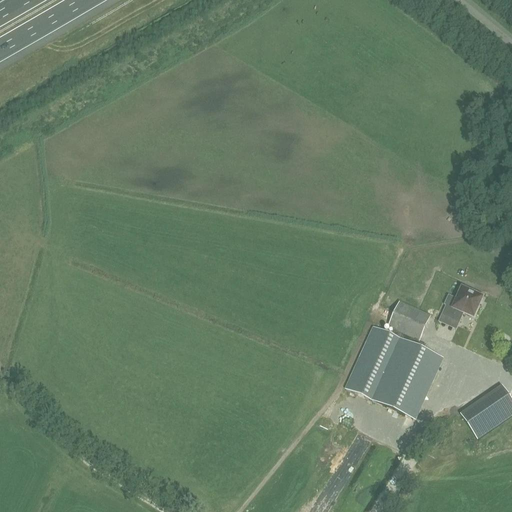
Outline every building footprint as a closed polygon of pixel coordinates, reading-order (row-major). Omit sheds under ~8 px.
[(482,299),(462,290),(453,309),(475,319),(482,299)] [(431,317),(400,303),(388,329),(394,332),(400,335),(419,343),(431,317)] [(392,337),(373,329),(345,390),(378,405),(405,344),(398,340),(400,335),(394,332),(392,337)] [(441,360),(405,344),(378,405),(413,421),(441,360)] [(511,402),(511,401),(502,388),(461,417),(468,427),(478,441),(511,418),(511,402)]
